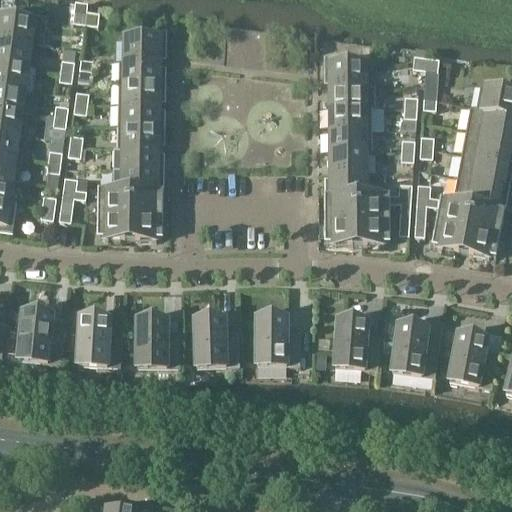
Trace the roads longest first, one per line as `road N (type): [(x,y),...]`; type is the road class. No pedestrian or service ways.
road 1 (residential): [(511,295),(313,269),(0,257)]
road 2 (tertiary): [(338,487),(0,438)]
road 3 (tertiary): [(464,511),(420,495),(338,487)]
